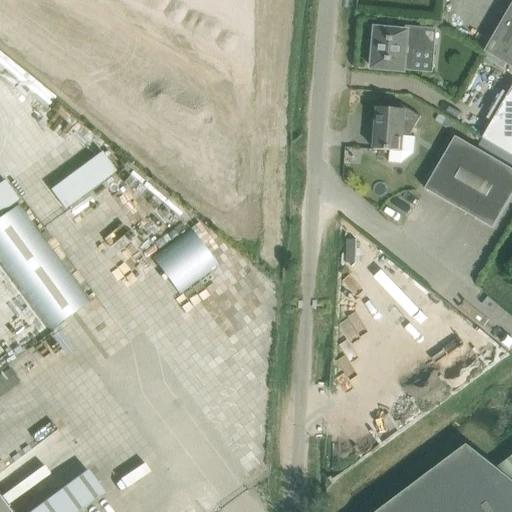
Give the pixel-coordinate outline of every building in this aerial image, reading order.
[(502,61),(511,66),(511,3),(484,51),(502,61)] [(374,32),(373,43),(375,43),(373,67),(373,69),(375,69),(403,71),(405,72),(405,71),(407,71),(409,55),(434,57),(436,29),(408,26),(407,28),(407,31),(379,29),(376,29),(376,31),(376,32),(374,32)] [(511,89),(484,138),(511,154),(511,89)] [(403,152),(404,131),(411,135),(422,116),(401,104),(398,110),(378,108),(374,149),(394,151),(403,152)] [(14,112),(0,121),(0,133),(16,155),(35,140),(14,112)] [(447,118),(442,125),(449,129),(454,122),(447,118)] [(511,197),(511,168),(456,136),(425,189),(494,229),(511,197)] [(142,301),(180,271),(153,236),(114,266),(142,301)] [(0,269),(0,313),(25,348),(47,332),(0,269)] [(77,320),(38,348),(67,388),(106,361),(77,320)] [(0,395),(22,380),(12,367),(0,375),(0,395)] [(511,511),(511,457),(497,468),(468,445),(377,511),(511,511)] [(87,470),(30,511),(76,511),(104,493),(87,470)]
